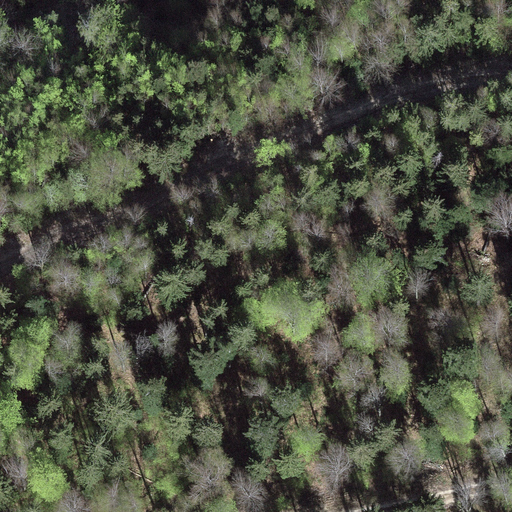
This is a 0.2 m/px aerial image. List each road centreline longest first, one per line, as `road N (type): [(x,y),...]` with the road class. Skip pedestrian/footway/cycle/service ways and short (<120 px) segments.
road 1 (track): [(511,78),(441,85),(226,161),(149,206),(0,267)]
road 2 (track): [(511,474),(337,511)]
